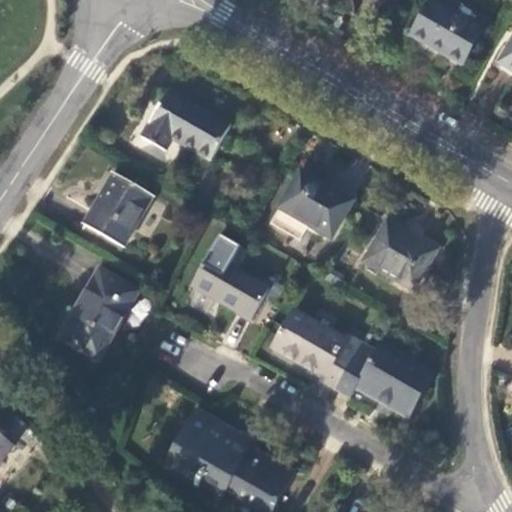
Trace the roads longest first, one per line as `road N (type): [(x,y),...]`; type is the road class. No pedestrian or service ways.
road 1 (residential): [(486,482),(456,487),(155,331)]
road 2 (tertiary): [(190,0),(511,182)]
road 3 (residential): [(511,191),(472,327),(467,402),(486,482)]
road 4 (secondary): [(0,199),(120,0)]
